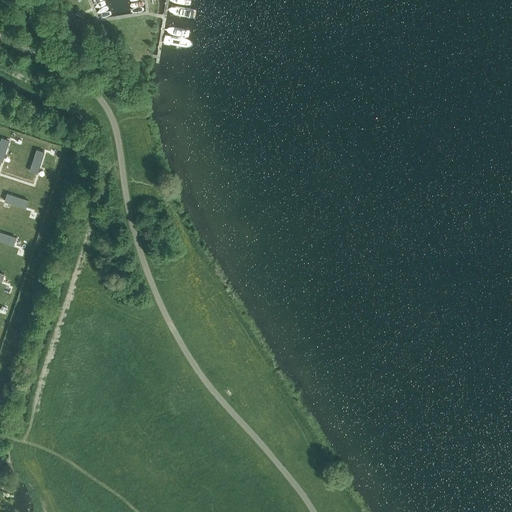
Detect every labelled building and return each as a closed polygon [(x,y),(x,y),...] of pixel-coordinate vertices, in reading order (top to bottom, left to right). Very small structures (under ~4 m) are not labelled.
[(76,13),(72,20),(79,24),(83,17),(76,13)] [(2,138),(0,142),(0,160),(2,161),(9,140),(2,138)] [(37,149),(30,170),(37,173),(44,152),(37,149)] [(7,193),(5,201),(26,208),(28,200),(7,193)] [(0,231),(0,240),(14,245),(16,237),(0,231)]
